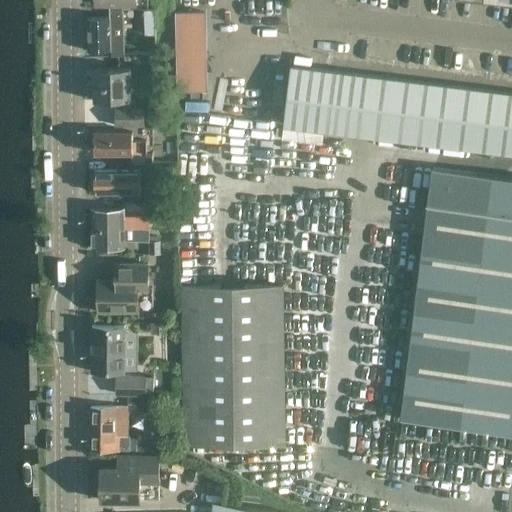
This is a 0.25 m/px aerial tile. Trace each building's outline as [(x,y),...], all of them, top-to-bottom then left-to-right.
[(130,7),(109,7),(110,13),(110,17),(88,17),(88,50),(111,49),(111,56),(135,55),(151,54),(150,45),(123,46),(122,9),(130,9),(130,7)] [(205,11),(175,12),(176,90),(207,90),(206,70),(210,68),(210,64),(208,62),(206,61),(205,11)] [(511,92),(291,64),(283,125),(511,153),(511,92)] [(94,100),(113,100),(114,125),(144,124),(150,124),(150,116),(144,116),(144,106),(131,107),(131,68),(94,68),(94,100)] [(133,161),(150,161),(151,161),(151,152),(147,152),(147,138),(133,139),(133,130),(95,131),(95,153),(133,152),(133,161)] [(511,430),(511,177),(433,167),(402,417),(511,430)] [(113,200),(149,200),(149,190),(141,190),(140,169),(95,169),(95,192),(113,192),(113,200)] [(92,208),(92,228),(148,227),(148,215),(134,216),(134,222),(129,222),(129,223),(124,223),(124,207),(92,208)] [(148,227),(92,228),(92,248),(124,248),(124,236),(133,236),(133,232),(135,232),(135,238),(148,238),(148,227)] [(98,311),(138,311),(138,288),(148,288),(147,262),(122,263),(122,279),(98,279),(98,311)] [(184,445),(286,444),(284,284),(181,285),(184,445)] [(92,370),(125,370),(124,325),(92,325),(92,370)] [(162,376),(117,375),(116,393),(155,394),(154,394),(165,394),(165,379),(162,379),(162,376)] [(126,409),(152,409),(152,395),(127,395),(126,409)] [(129,450),(129,436),(120,436),(120,406),(92,405),(91,449),(129,450)] [(100,499),(160,499),(159,483),(160,483),(160,455),(120,455),(121,467),(100,467),(100,499)] [(294,511),(295,511),(228,502),(214,500),(212,511),(294,511)]
